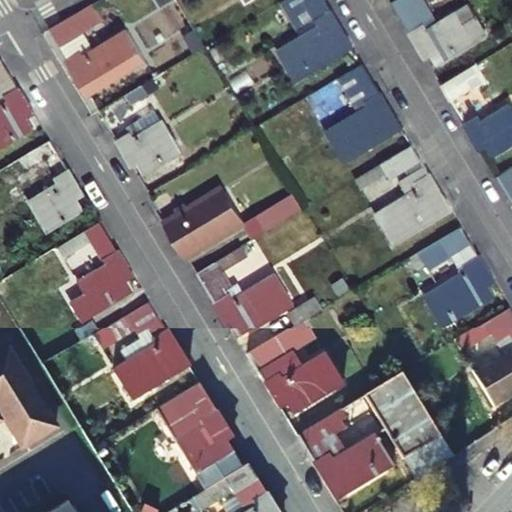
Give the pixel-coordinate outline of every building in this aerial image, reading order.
[(351,46),(323,0),(281,0),(280,1),(300,36),(276,50),(295,80),(351,46)] [(413,0),(389,0),(408,31),(407,32),(422,56),(430,53),(436,64),(485,34),(467,3),(437,22),(423,0),(416,4),(413,0)] [(101,20),(91,3),(48,29),(87,93),(143,60),(125,31),(93,50),(82,32),(101,20)] [(16,87),(0,60),(0,145),(31,126),(25,116),(32,112),(18,86),(16,87)] [(400,128),(361,63),(337,78),(358,114),(326,133),(343,161),(400,128)] [(476,85),(466,69),(441,84),(450,100),(476,85)] [(147,94),(141,84),(124,94),(130,104),(147,94)] [(511,108),(509,104),(479,121),(477,118),(465,124),(463,125),(477,148),(484,144),(490,154),(511,141),(511,108)] [(179,149),(161,119),(141,130),(136,122),(126,128),(128,132),(114,139),(130,165),(137,161),(143,171),(179,149)] [(65,169),(48,140),(0,168),(0,180),(5,190),(17,184),(24,194),(32,189),(23,174),(45,161),(53,173),(40,181),(42,185),(39,187),(42,192),(27,200),(46,229),(82,208),(75,197),(82,193),(67,169),(65,169)] [(390,172),(383,161),(354,178),(361,190),(390,172)] [(450,208),(423,165),(397,181),(405,195),(375,213),(392,243),(447,210),(450,208)] [(511,165),(495,176),(511,203),(511,165)] [(225,191),(221,185),(185,206),(190,213),(225,191)] [(244,221),(225,191),(190,213),(185,206),(184,204),(175,209),(178,213),(165,220),(164,221),(186,258),(243,225),(252,239),(302,209),(292,193),(244,221)] [(116,252),(98,222),(56,248),(64,262),(74,256),(71,250),(90,238),(99,255),(89,261),(95,269),(65,289),(72,300),(70,302),(81,319),(132,289),(126,280),(131,276),(132,275),(117,251),(116,252)] [(475,254),(459,227),(419,251),(429,270),(450,257),(460,275),(425,296),(442,325),(491,296),(485,285),(491,280),(476,254),(475,254)] [(247,256),(241,246),(197,273),(235,337),(293,303),(274,273),(236,296),(220,272),(247,256)] [(417,256),(403,263),(411,279),(425,272),(417,256)] [(287,313),(295,325),(303,320),(320,310),(313,297),(287,313)] [(187,367),(147,303),(125,316),(136,335),(146,330),(155,345),(113,370),(131,400),(187,367)] [(511,316),(507,308),(452,342),(460,353),(489,335),(503,358),(486,368),(494,380),(481,388),(492,406),(511,393),(511,316)] [(99,331),(92,320),(74,330),(81,341),(99,331)] [(303,320),(295,325),(246,354),(278,409),(285,404),(292,414),(342,383),(324,354),(292,374),(282,358),(315,338),(303,320)] [(55,429),(9,352),(0,358),(0,418),(7,422),(23,449),(55,429)] [(438,437),(401,375),(364,397),(400,460),(438,437)] [(231,438),(197,385),(155,410),(194,474),(230,453),(223,442),(231,438)] [(345,419),(340,410),(297,437),(312,463),(311,464),(335,501),(336,500),(391,466),(372,437),(342,455),(336,446),(339,444),(335,435),(344,429),(340,423),(345,419)] [(265,496),(247,465),(192,498),(200,511),(232,493),(244,511),(276,511),(266,494),(265,496)] [(73,511),(65,499),(43,511),(73,511)]
